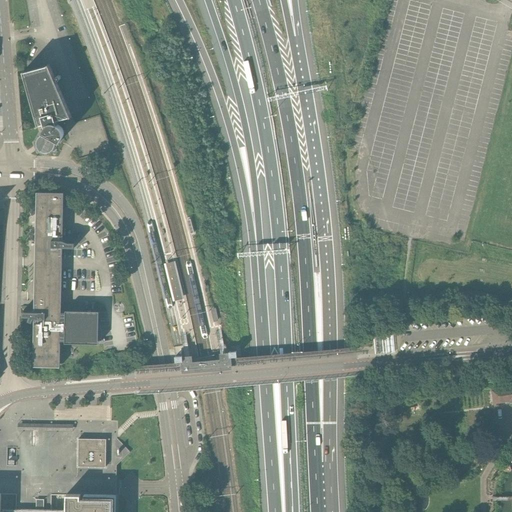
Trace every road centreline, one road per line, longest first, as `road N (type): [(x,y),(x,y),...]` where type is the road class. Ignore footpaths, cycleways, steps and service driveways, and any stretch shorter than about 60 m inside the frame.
road 1 (motorway): [(232,0),(264,127),(276,218),(291,511)]
road 2 (residential): [(17,396),(511,354)]
road 3 (motorway): [(315,462),(296,176),(258,0)]
road 4 (tertiary): [(182,511),(169,406),(131,231),(108,198),(79,178),(10,167)]
road 5 (trunk): [(315,462),(325,423),(324,281),(291,37)]
road 6 (trunk): [(258,236),(278,511)]
road 7 (trunk): [(178,0),(220,99),(258,236)]
road 8 (trunk): [(207,0),(243,119),(258,236)]
road 9 (residential): [(17,396),(10,167)]
road 10 (tertiary): [(10,167),(0,19)]
